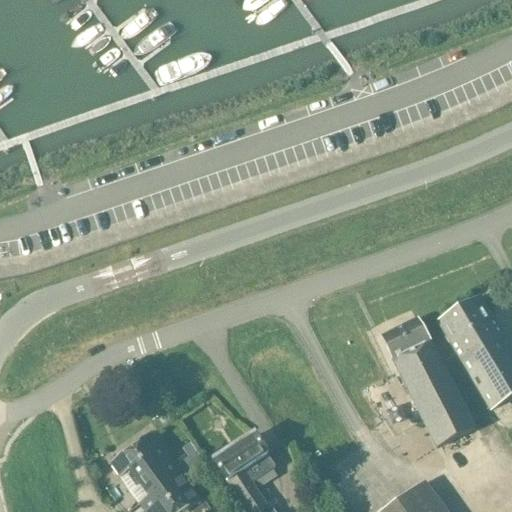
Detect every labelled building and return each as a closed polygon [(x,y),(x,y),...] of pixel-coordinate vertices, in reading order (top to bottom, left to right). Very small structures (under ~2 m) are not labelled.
[(490,412),(511,399),(511,354),(479,300),(440,324),(490,412)] [(394,362),(430,343),(418,321),(382,339),(394,362)] [(475,431),(430,343),(394,362),(438,450),(475,431)] [(148,500),(181,476),(152,436),(110,467),(121,481),(130,475),(148,500)] [(251,485),(275,469),(254,438),(214,464),(246,511),(264,511),(268,510),(251,485)] [(144,504),(139,507),(142,511),(189,511),(190,511),(209,511),(203,502),(201,504),(181,476),(148,500),(144,504)] [(444,511),(424,485),(387,511),(444,511)]
